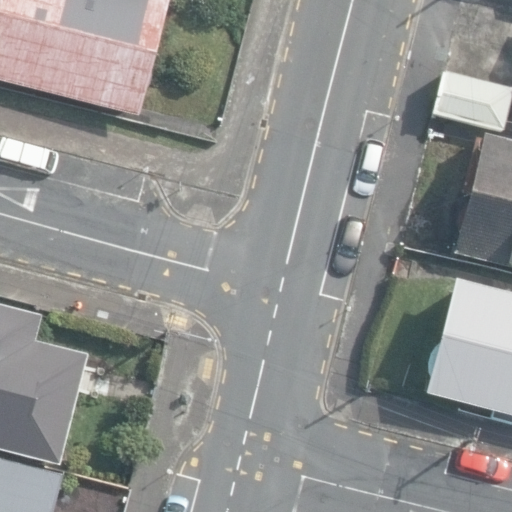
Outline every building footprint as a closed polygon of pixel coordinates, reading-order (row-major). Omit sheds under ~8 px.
[(0,0),(0,79),(135,112),(162,0),(0,0)] [(435,115),(506,132),(511,108),(511,90),(445,74),(435,115)] [(511,142),(487,136),(455,251),(511,266),(511,142)] [(422,388),(511,411),(511,290),(452,275),(422,388)] [(0,449),(58,465),(87,355),(33,341),(40,315),(0,305),(0,449)] [(0,511),(51,511),(61,476),(0,460),(0,511)]
